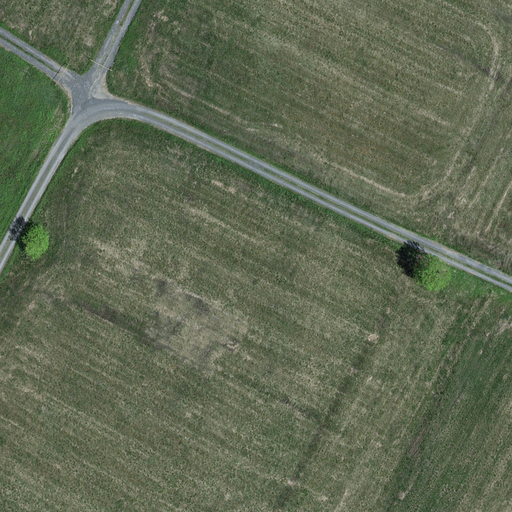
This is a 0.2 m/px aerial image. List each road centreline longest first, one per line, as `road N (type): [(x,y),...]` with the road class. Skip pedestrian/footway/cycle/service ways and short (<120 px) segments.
road 1 (track): [(96,112),(124,105),(164,117),(511,277)]
road 2 (track): [(96,112),(77,127),(0,268)]
road 3 (track): [(96,112),(74,81),(0,31)]
road 4 (track): [(96,112),(112,51),(140,0)]
